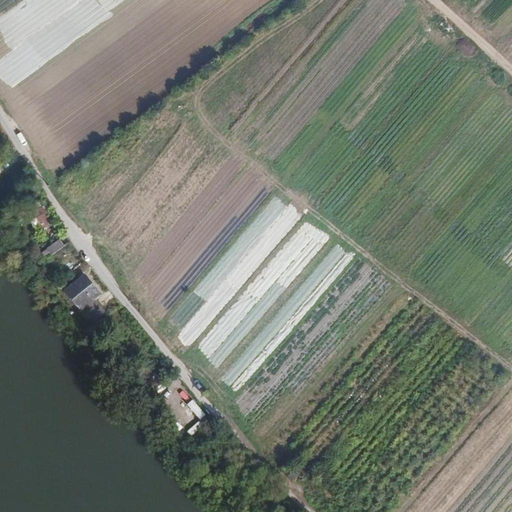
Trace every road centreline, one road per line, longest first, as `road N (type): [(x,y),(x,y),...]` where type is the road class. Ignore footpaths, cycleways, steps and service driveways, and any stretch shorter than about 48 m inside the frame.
road 1 (track): [(511,369),(222,140),(199,113),(206,79),(316,0)]
road 2 (unclassified): [(0,117),(110,282),(208,406),(310,511)]
